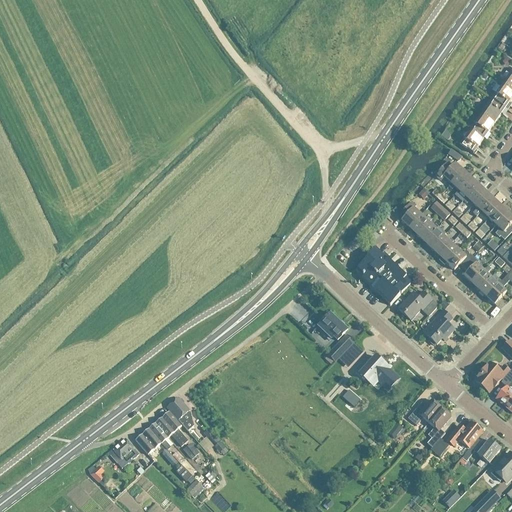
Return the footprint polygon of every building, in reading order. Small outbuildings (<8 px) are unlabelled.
[(511,68),(511,69),(501,84),(511,91),(511,68)] [(511,97),(511,91),(501,84),(491,99),(504,108),(511,97)] [(491,99),(480,114),(493,124),(504,108),(491,99)] [(480,114),(470,129),(483,138),(493,124),(480,114)] [(483,138),(470,129),(459,144),(472,154),(483,138)] [(462,171),(454,164),(449,170),(444,166),(435,177),(440,181),(443,177),(450,184),(462,171)] [(462,171),(450,184),(448,187),(452,190),(454,187),(458,191),(470,178),(462,171)] [(458,191),(454,195),(462,202),(463,201),(465,198),(477,185),(470,178),(458,191)] [(465,198),(463,201),(467,204),(469,201),(473,205),(485,192),(477,185),(465,198)] [(437,199),(441,195),(435,189),(431,194),(437,199)] [(424,200),(428,195),(423,190),(418,195),(424,200)] [(477,209),(473,214),(476,217),(481,212),(492,199),(485,192),(473,205),(477,209)] [(441,195),(437,199),(442,204),(446,200),(441,195)] [(492,199),(481,212),(488,219),(500,206),(492,199)] [(437,202),(432,207),(438,212),(442,208),(437,202)] [(448,202),(444,206),(450,212),(454,207),(448,202)] [(401,213),(398,217),(402,221),(401,222),(409,229),(421,216),(413,209),(415,206),(411,203),(401,213)] [(507,213),(500,206),(488,219),(492,223),(491,225),(494,228),(496,226),(507,213)] [(444,209),(440,214),(445,219),(450,215),(444,209)] [(456,209),(452,213),(457,218),(461,214),(456,209)] [(499,229),(495,234),(499,237),(500,236),(504,240),(511,230),(511,225),(511,224),(511,222),(511,217),(508,213),(496,226),(499,229)] [(463,215),(459,220),(465,225),(469,221),(463,215)] [(421,216),(409,229),(412,231),(410,233),(414,237),(416,235),(416,236),(428,223),(432,220),(428,216),(425,220),(421,216)] [(451,216),(447,221),(453,226),(457,222),(451,216)] [(471,222),(467,227),(472,232),(476,228),(471,222)] [(428,223),(416,236),(424,243),(439,227),(435,224),(432,227),(428,223)] [(461,234),(465,229),(459,223),(454,228),(461,234)] [(439,227),(424,243),(431,250),(443,237),(446,234),(439,227)] [(465,229),(461,234),(466,239),(470,234),(465,229)] [(478,229),(474,234),(480,239),(484,235),(478,229)] [(448,241),(443,237),(431,250),(439,257),(451,244),(453,242),(450,239),(448,241)] [(458,245),(455,248),(451,244),(439,257),(441,259),(439,261),(444,265),(446,263),(446,264),(458,251),(461,248),(458,245)] [(375,247),(367,256),(370,259),(364,264),(366,266),(360,272),(363,274),(362,275),(363,276),(360,279),(389,306),(412,282),(375,247)] [(511,257),(501,247),(496,253),(511,267),(511,257)] [(462,254),(458,251),(446,264),(454,271),(459,265),(464,269),(474,258),(465,251),(462,254)] [(467,273),(463,278),(472,285),(484,272),(476,264),(478,262),(474,258),(464,269),(467,273)] [(498,259),(494,263),(500,268),(504,264),(498,259)] [(505,266),(501,270),(507,275),(511,271),(505,266)] [(484,272),(472,285),(479,292),(491,279),(486,275),(491,270),(488,267),(484,272)] [(504,278),(498,285),(486,298),(496,308),(501,302),(499,300),(506,293),(502,289),(509,281),(511,284),(511,271),(507,275),(505,278),(504,278)] [(498,285),(491,279),(479,292),(486,298),(498,285)] [(428,317),(438,306),(422,292),(417,297),(413,293),(397,309),(410,321),(420,310),(428,317)] [(443,311),(435,320),(423,333),(430,340),(428,341),(434,346),(435,345),(436,346),(442,340),(444,342),(454,330),(447,324),(452,319),(443,311)] [(348,331),(335,318),(335,317),(332,314),(331,315),(330,314),(320,325),(325,330),(323,332),(331,340),(334,337),(338,341),(348,331)] [(353,343),(346,336),(328,355),(335,361),(353,343)] [(511,344),(509,342),(502,349),(511,359),(511,344)] [(376,357),(361,374),(372,384),(376,379),(378,381),(388,390),(398,379),(384,366),(384,365),(376,357)] [(486,368),(477,378),(478,379),(475,383),(487,393),(491,388),(493,389),(500,381),(498,379),(500,377),(502,378),(508,371),(503,366),(499,371),(490,364),(487,368),(486,368)] [(505,387),(495,400),(504,407),(511,397),(511,369),(501,383),(507,387),(506,388),(505,387)] [(348,391),(342,398),(353,408),(360,401),(348,391)] [(190,414),(189,412),(190,412),(178,398),(167,408),(187,432),(192,427),(190,414)] [(420,405),(408,419),(417,426),(423,419),(428,424),(441,408),(431,400),(426,407),(424,409),(420,405)] [(428,436),(431,438),(427,445),(432,449),(437,443),(440,439),(445,434),(440,430),(451,417),(441,408),(428,424),(434,428),(428,436)] [(184,445),(188,441),(178,429),(181,427),(168,412),(161,419),(184,445)] [(182,447),(184,445),(161,419),(155,424),(168,438),(171,435),(181,447),(182,447)] [(459,426),(456,430),(447,441),(454,447),(459,441),(469,449),(483,432),(471,422),(465,430),(459,426)] [(166,451),(170,447),(165,441),(168,438),(155,424),(148,430),(161,445),(164,448),(166,451)] [(398,425),(389,435),(395,441),(405,430),(398,425)] [(215,445),(219,441),(208,428),(203,433),(215,445)] [(158,447),(161,445),(148,430),(142,435),(154,450),(158,447)] [(247,453),(260,439),(253,432),(240,447),(247,453)] [(154,450),(142,435),(135,441),(148,455),(154,450)] [(108,454),(117,464),(121,468),(138,454),(125,439),(112,449),(113,450),(108,454)] [(437,443),(432,449),(430,451),(440,458),(449,446),(440,439),(437,443)] [(490,441),(488,443),(484,440),(474,452),(475,452),(489,464),(501,450),(490,441)] [(225,448),(220,442),(214,447),(219,453),(225,448)] [(199,454),(190,444),(183,450),(188,456),(192,460),(199,454)] [(469,449),(461,459),(466,463),(475,452),(474,452),(470,448),(469,449)] [(172,466),(176,462),(175,461),(171,456),(167,451),(163,455),(172,466)] [(175,461),(176,462),(179,464),(179,465),(183,461),(175,452),(171,456),(175,461)] [(506,483),(511,475),(511,455),(510,454),(491,474),(500,482),(502,479),(506,483)] [(186,480),(191,475),(181,465),(175,471),(185,481),(186,480)] [(98,484),(104,478),(101,475),(104,472),(98,466),(90,475),(98,484)] [(208,473),(213,478),(216,476),(211,470),(208,473)] [(195,479),(191,475),(186,480),(190,484),(195,479)] [(194,483),(194,482),(185,491),(194,499),(203,489),(201,488),(202,486),(196,480),(194,483)] [(491,490),(468,511),(484,511),(499,498),(491,490)]
